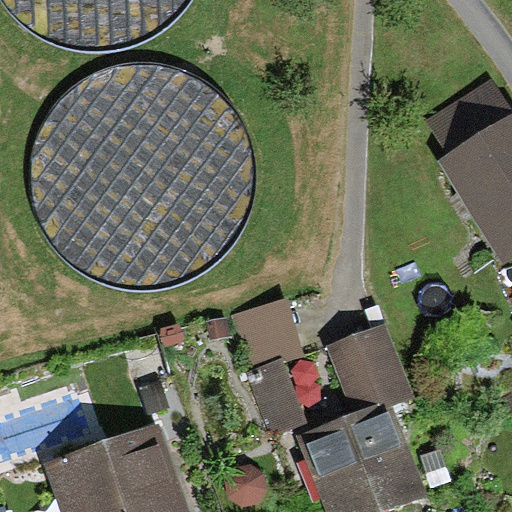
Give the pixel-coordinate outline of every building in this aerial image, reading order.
[(449,165),(444,168),(504,271),(511,266),(511,125),(490,88),(426,125),(449,165)] [(237,317),(242,358),(271,442),(307,429),(284,369),(306,361),(287,304),(237,317)] [(348,426),(302,442),(326,511),(417,511),(426,509),(394,419),(418,411),(388,328),(322,351),(348,426)] [(511,396),(498,404),(511,429),(511,396)] [(185,511),(156,431),(49,469),(64,511),(185,511)] [(258,509),(268,495),(264,479),(253,470),(236,472),(226,484),(229,502),(242,511),(258,509)]
